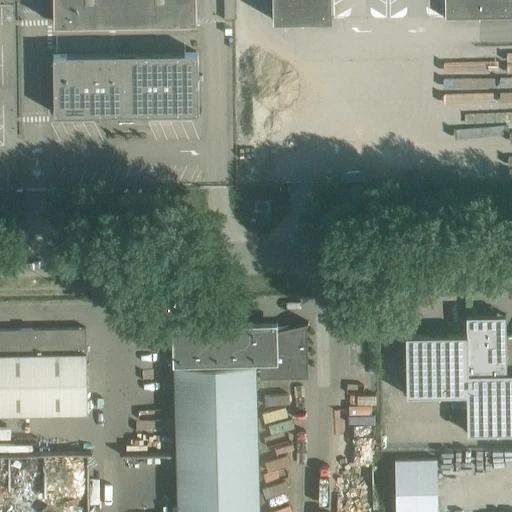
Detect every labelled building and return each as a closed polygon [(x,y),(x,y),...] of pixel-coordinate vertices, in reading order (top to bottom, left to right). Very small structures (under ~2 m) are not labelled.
[(54,0),(55,22),(196,20),(195,0),(54,0)] [(273,0),(273,19),(331,18),(331,0),(273,0)] [(511,0),(444,0),(445,17),(511,15),(511,0)] [(140,112),(199,111),(198,52),(53,54),(54,113),(113,112),(113,113),(140,113),(140,112)] [(511,332),(506,333),(506,326),(506,314),(493,314),(466,314),(466,327),(467,333),(405,334),(406,394),(466,393),(467,432),(511,430),(511,332)] [(277,320),(172,322),(173,362),(259,360),(278,359),(277,330),(277,320)] [(308,321),(277,330),(278,359),(259,360),(260,377),(308,375),(307,322),(308,322),(308,321)] [(0,413),(87,412),(86,327),(0,328),(0,413)] [(259,511),(256,383),(256,364),(174,366),(178,511),(259,511)] [(511,511),(511,455),(498,456),(395,458),(395,511),(511,511)]
